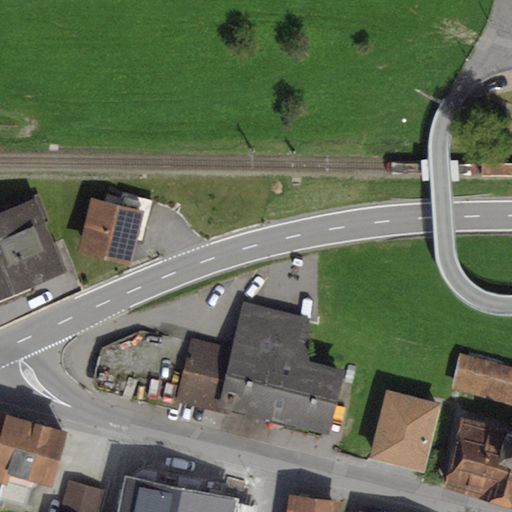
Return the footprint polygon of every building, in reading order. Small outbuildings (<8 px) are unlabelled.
[(103,201),(91,198),(77,252),(131,266),(137,241),(143,242),(153,200),(120,192),(117,195),(106,192),(103,201)] [(35,198),(0,212),(0,296),(65,270),(35,198)] [(232,347),(191,336),(189,341),(174,401),(233,416),(234,411),(329,435),(346,370),(311,361),(310,319),(243,302),(232,347)] [(174,401),(189,341),(141,330),(101,347),(92,378),(94,379),(174,401)] [(511,364),(459,351),(449,387),(511,403),(511,364)] [(174,401),(94,379),(92,386),(93,390),(171,410),(174,401)] [(441,404),(386,390),(369,459),(423,473),(441,404)] [(0,483),(9,487),(14,474),(49,486),(65,438),(0,416),(0,483)] [(511,432),(461,419),(442,488),(511,507),(511,432)] [(232,511),(235,500),(126,479),(119,511),(232,511)] [(333,501),(288,495),(285,511),(340,511),(342,502),(333,501)]
